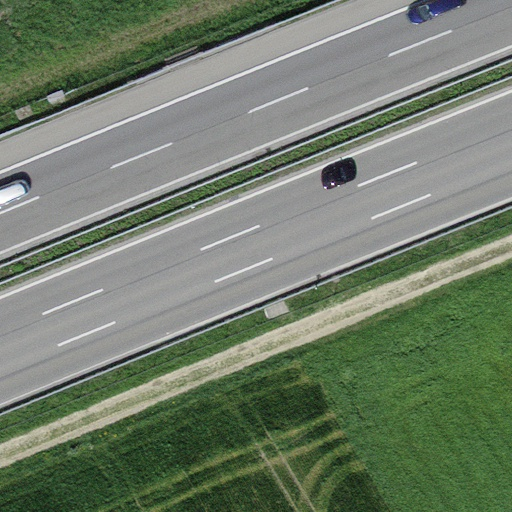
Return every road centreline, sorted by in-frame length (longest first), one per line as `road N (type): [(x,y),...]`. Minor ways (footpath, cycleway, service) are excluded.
road 1 (track): [(0,455),(511,246)]
road 2 (motorway): [(0,350),(511,141)]
road 3 (motorway): [(511,6),(0,213)]
road 4 (track): [(251,0),(0,100)]
